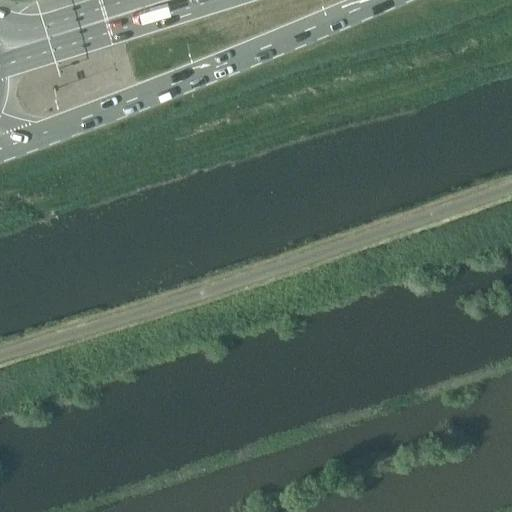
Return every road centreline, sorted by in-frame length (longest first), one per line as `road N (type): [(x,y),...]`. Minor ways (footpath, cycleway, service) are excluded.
road 1 (primary): [(0,150),(381,0)]
road 2 (primary): [(192,0),(0,66)]
